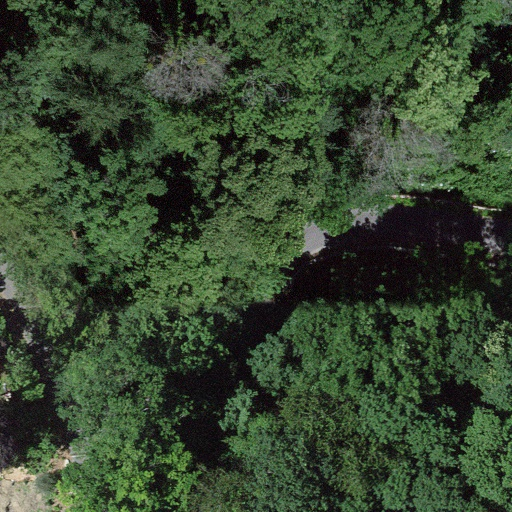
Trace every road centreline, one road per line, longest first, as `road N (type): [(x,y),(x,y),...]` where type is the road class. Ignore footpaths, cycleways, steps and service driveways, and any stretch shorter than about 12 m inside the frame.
road 1 (track): [(511,247),(429,231),(349,241),(302,270),(261,314),(207,511)]
road 2 (residential): [(98,511),(95,472),(42,336),(0,259)]
